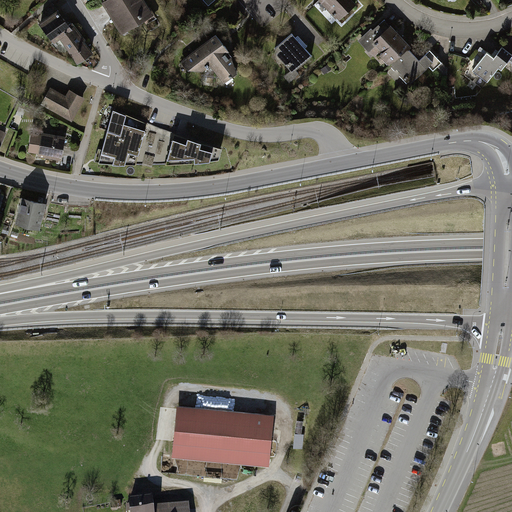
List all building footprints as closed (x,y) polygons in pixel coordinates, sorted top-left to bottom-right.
[(154,17),(143,0),(109,0),(102,4),(121,37),(154,17)] [(319,0),(342,22),(360,3),(357,0),(319,0)] [(53,41),(60,36),(71,28),(69,25),(52,4),(43,12),(48,19),(41,24),(53,41)] [(71,23),(69,25),(71,28),(60,36),(79,62),(91,53),(82,41),(84,39),(71,23)] [(369,28),(356,41),(366,51),(371,47),(406,85),(430,63),(424,55),(417,62),(406,50),(409,47),(388,25),(382,31),(376,24),(370,29),(369,28)] [(314,58),(291,33),(271,51),(294,76),(314,58)] [(231,53),(218,36),(184,62),(189,72),(204,73),(213,66),(226,84),(241,73),(228,55),(231,53)] [(507,61),(511,56),(500,47),(492,58),(485,53),(471,70),(485,81),(496,67),(500,70),(507,61)] [(40,105),(70,124),(85,100),(69,90),(64,97),(50,89),(40,105)] [(145,124),(111,110),(97,163),(134,164),(145,124)] [(39,157),(63,160),(65,136),(32,132),(29,152),(39,153),(39,157)] [(220,149),(174,135),(165,164),(208,162),(218,160),(220,149)] [(38,230),(45,204),(24,198),(17,225),(38,230)] [(275,416),(176,408),(173,458),(271,465),(275,416)] [(152,511),(151,501),(126,504),(127,511),(152,511)]
